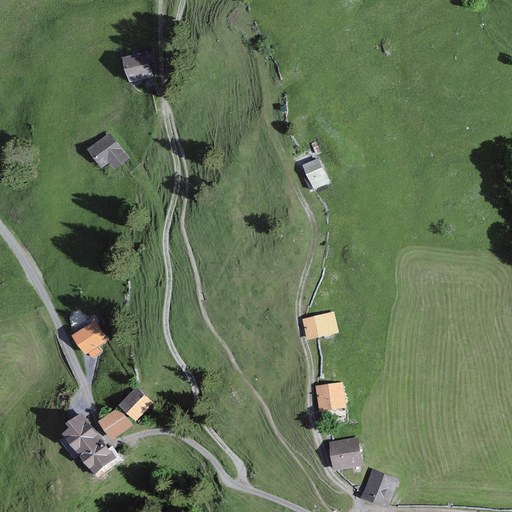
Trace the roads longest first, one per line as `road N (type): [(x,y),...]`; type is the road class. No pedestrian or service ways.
road 1 (track): [(167,97),(180,167),(165,247),(171,347),(211,432),(239,467),(240,485),(308,511)]
road 2 (track): [(356,511),(354,491),(320,433),(303,325),(314,212),(277,130)]
road 3 (unclassified): [(240,485),(181,435),(107,436),(57,316),(0,222)]
